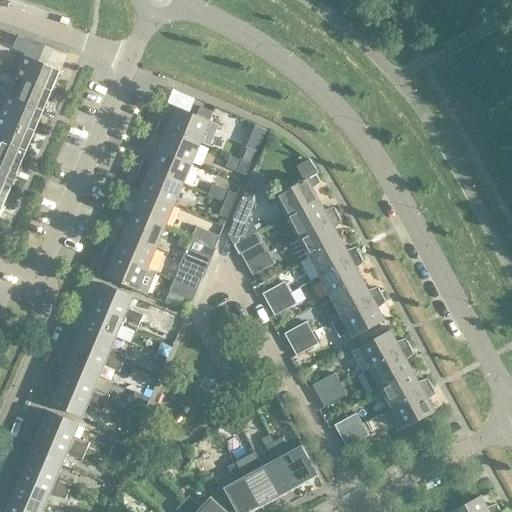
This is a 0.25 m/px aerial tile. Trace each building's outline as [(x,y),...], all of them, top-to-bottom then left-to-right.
[(23,55),(14,76),(51,91),(59,71),(23,55)] [(51,91),(14,76),(6,96),(42,111),(51,91)] [(42,111),(6,96),(0,109),(0,116),(34,131),(42,111)] [(159,117),(156,125),(199,143),(208,121),(197,116),(175,107),(169,122),(159,120),(161,117),(159,117)] [(201,107),(197,116),(208,121),(212,112),(201,107)] [(34,131),(0,116),(0,140),(26,151),(34,131)] [(199,143),(156,125),(153,132),(154,133),(155,130),(163,136),(157,150),(190,164),(199,143)] [(26,151),(0,140),(0,163),(17,171),(26,151)] [(246,148),(241,160),(249,163),(254,152),(246,148)] [(190,164),(157,150),(151,164),(142,162),(143,159),(142,159),(138,167),(181,185),(190,164)] [(249,163),(241,160),(236,171),(244,175),(249,163)] [(17,171),(0,163),(0,187),(9,191),(17,171)] [(181,185),(138,167),(135,174),(136,175),(138,172),(146,177),(140,192),(173,206),(181,185)] [(274,196),(285,217),(317,200),(310,186),(317,180),(318,182),(320,182),(315,174),(274,196)] [(212,183),(207,194),(224,201),(228,190),(212,183)] [(9,191),(0,187),(0,210),(0,211),(9,191)] [(224,201),(223,202),(231,206),(236,194),(228,190),(224,201)] [(173,206),(140,192),(133,206),(124,204),(125,201),(124,201),(121,209),(164,227),(173,206)] [(253,201),(242,196),(232,220),(244,224),(253,201)] [(324,213),(317,200),(285,217),(296,237),(337,214),(333,207),(332,208),(334,210),(324,213)] [(231,206),(223,202),(218,214),(226,217),(231,206)] [(164,227),(121,209),(117,216),(119,217),(120,214),(128,220),(122,234),(155,248),(164,227)] [(341,222),(337,214),(296,237),(307,257),(339,240),(331,226),(339,220),(340,222),(341,222)] [(195,226),(190,238),(213,248),(218,236),(195,226)] [(155,248),(122,234),(116,248),(106,246),(108,243),(106,243),(103,251),(146,269),(155,248)] [(213,248),(190,238),(185,250),(209,260),(213,248)] [(347,254),(339,240),(307,257),(318,277),(359,254),(355,247),(354,248),(356,250),(347,254)] [(239,253),(245,264),(267,252),(261,241),(239,253)] [(146,269),(103,251),(100,258),(101,259),(102,256),(111,260),(104,276),(137,290),(146,269)] [(274,263),(267,252),(245,264),(251,275),(274,263)] [(363,262),(359,254),(318,277),(329,297),(361,280),(353,266),(361,260),(362,262),(363,262)] [(177,269),(172,280),(196,290),(201,279),(177,269)] [(196,290),(172,280),(167,292),(191,302),(196,290)] [(368,293),(361,280),(329,297),(331,299),(322,304),(330,319),(339,314),(340,317),(381,294),(377,287),(376,288),(378,290),(368,293)] [(261,294),(267,305),(290,293),(284,282),(261,294)] [(101,283),(92,304),(123,317),(131,296),(101,283)] [(296,304),(290,293),(267,305),(274,316),(296,304)] [(385,302),(381,294),(340,317),(330,322),(338,336),(348,331),(351,338),(383,320),(375,306),(383,300),(384,302),(385,302)] [(92,304),(84,324),(114,337),(119,325),(135,332),(138,323),(127,319),(123,317),(92,304)] [(131,310),(127,319),(138,323),(142,315),(131,310)] [(283,334),(290,345),(312,333),(306,322),(283,334)] [(84,324),(75,344),(106,357),(114,337),(84,324)] [(388,330),(357,348),(350,352),(361,372),(409,346),(405,338),(404,339),(406,342),(396,345),(388,330)] [(318,344),(312,333),(290,345),(296,356),(318,344)] [(75,344),(67,364),(97,377),(102,365),(118,372),(122,363),(110,358),(106,357),(75,344)] [(413,353),(409,346),(361,372),(372,392),(379,388),(411,371),(403,358),(411,351),(412,354),(413,353)] [(114,350),(110,358),(122,363),(125,355),(114,350)] [(67,364),(58,384),(105,403),(108,395),(93,388),(97,377),(67,364)] [(418,385),(411,371),(379,388),(390,408),(431,386),(427,378),(426,379),(428,382),(418,385)] [(311,385),(317,396),(339,384),(333,373),(311,385)] [(58,384),(50,404),(80,417),(86,405),(101,411),(105,403),(58,384)] [(345,395),(339,384),(317,396),(323,407),(345,395)] [(435,393),(431,386),(390,408),(401,429),(433,412),(425,398),(433,391),(434,394),(435,393)] [(134,391),(130,401),(144,407),(148,397),(134,391)] [(47,411),(38,432),(85,451),(88,443),(72,436),(78,424),(47,411)] [(333,425),(339,436),(362,424),(355,413),(333,425)] [(368,435),(362,424),(339,436),(345,447),(368,435)] [(38,432),(30,452),(60,464),(65,453),(81,459),(85,451),(38,432)] [(280,437),(273,442),(278,452),(286,448),(280,437)] [(112,440),(104,458),(121,465),(129,447),(112,440)] [(273,461),(262,467),(278,496),(297,486),(281,457),(278,452),(273,442),(265,446),(273,461)] [(300,446),(281,457),(297,486),(316,475),(300,446)] [(30,452),(21,471),(52,484),(57,486),(68,491),(71,483),(56,476),(60,464),(30,452)] [(243,458),(235,462),(240,473),(243,477),(259,507),(278,496),(262,467),(251,473),(243,458)] [(235,462),(227,467),(233,477),(240,473),(235,462)] [(21,471),(13,491),(44,504),(52,484),(21,471)] [(243,477),(223,488),(236,511),(249,511),(259,507),(243,477)] [(57,486),(53,494),(64,499),(68,491),(57,486)] [(13,491),(5,511),(6,511),(40,511),(44,504),(13,491)] [(188,496),(182,502),(190,511),(191,511),(224,511),(209,498),(200,508),(188,496)] [(449,511),(498,511),(500,511),(496,504),(495,505),(496,507),(487,510),(479,496),(449,511)] [(182,502),(175,509),(178,511),(189,511),(190,511),(182,502)]
